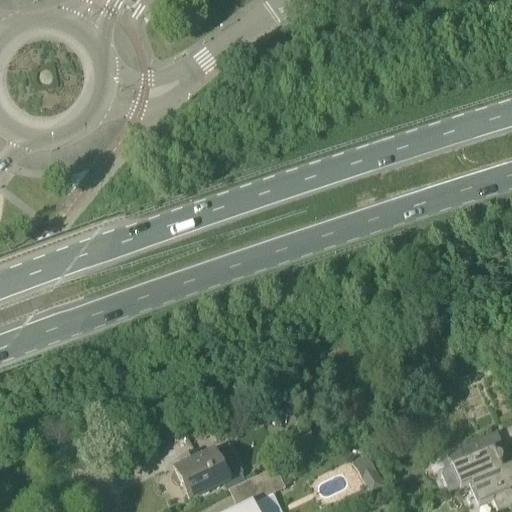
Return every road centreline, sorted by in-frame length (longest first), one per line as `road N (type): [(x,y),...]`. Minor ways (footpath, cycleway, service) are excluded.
road 1 (primary): [(0,350),(511,177)]
road 2 (primary): [(511,115),(0,287)]
road 3 (unclassified): [(95,117),(159,105),(190,86),(214,54)]
